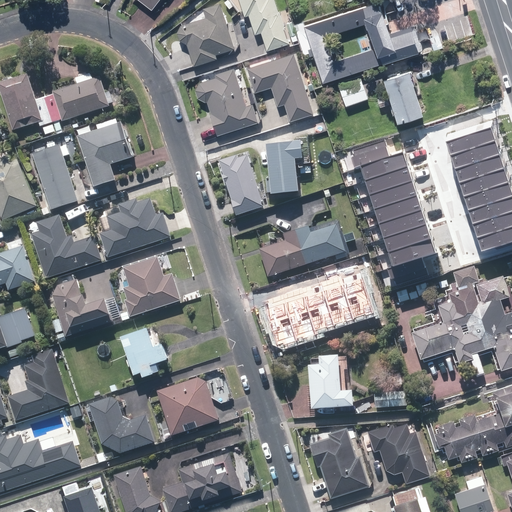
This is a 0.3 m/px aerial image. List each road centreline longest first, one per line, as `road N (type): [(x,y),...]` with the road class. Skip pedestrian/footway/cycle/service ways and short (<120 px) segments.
road 1 (residential): [(295,511),(154,73),(127,42),(73,19),(0,32)]
road 2 (residential): [(511,106),(431,132),(473,258)]
